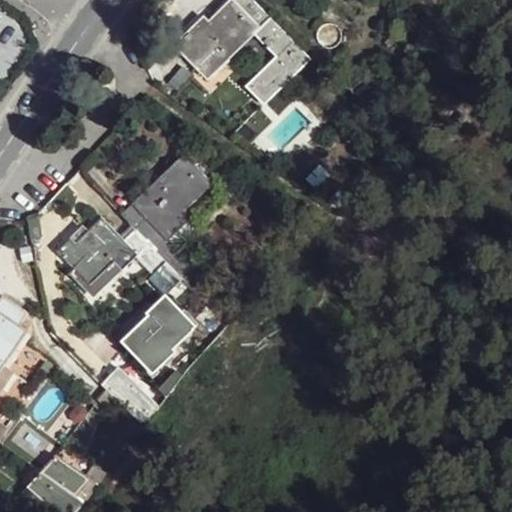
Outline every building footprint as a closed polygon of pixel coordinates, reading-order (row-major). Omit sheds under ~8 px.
[(271,100),(315,53),(275,15),(259,0),(234,0),(214,22),(208,28),(203,23),(192,35),(181,47),(215,79),(256,35),(279,58),(254,84),(271,100)] [(209,16),(203,23),(208,28),(214,22),(209,16)] [(135,200),(123,212),(140,228),(162,249),(173,237),(165,230),(214,180),(186,152),(162,177),(138,201),(135,200)] [(162,249),(140,228),(128,240),(104,218),(91,231),(78,245),(89,256),(76,269),(95,288),(119,264),(127,272),(143,257),(149,262),(162,249)] [(153,374),(197,325),(163,295),(119,345),(153,374)] [(30,316),(4,300),(0,306),(0,400),(17,373),(6,365),(27,334),(22,329),(30,316)] [(106,379),(127,400),(139,389),(118,367),(106,379)] [(51,451),(40,468),(71,489),(82,472),(51,451)] [(76,511),(84,499),(71,489),(40,468),(26,487),(57,509),(62,502),(76,511)]
